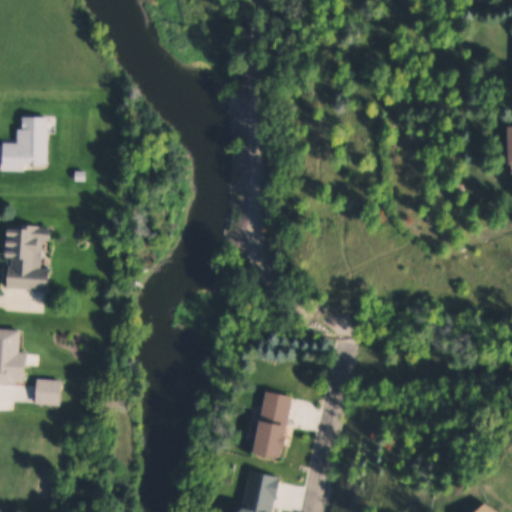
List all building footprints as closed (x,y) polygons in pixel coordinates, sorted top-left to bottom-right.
[(13,224),(55,227),(54,240),(46,240),(44,268),(54,268),(53,288),(10,285),(11,265),(16,266),(17,258),(10,258),(13,224)] [(103,233),(111,234),(110,244),(103,243),(103,233)] [(269,391),(294,396),(288,424),(292,425),(290,435),(292,436),(289,447),(288,447),(286,457),(261,452),(268,420),(264,419),(269,391)] [(269,511),(241,511),(251,470),(280,477),(275,499),(273,498),(269,511)] [(485,511),(497,500),(511,511),(485,511)]
